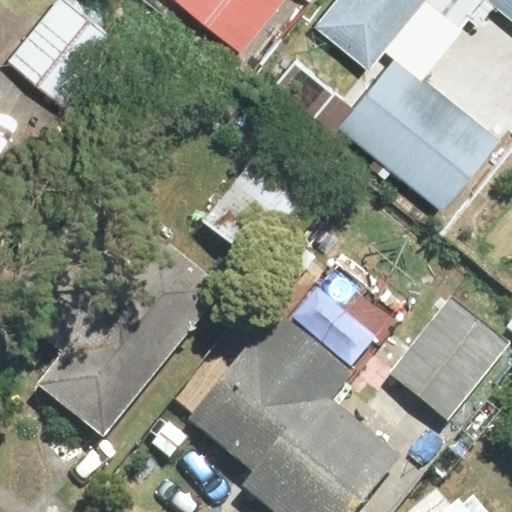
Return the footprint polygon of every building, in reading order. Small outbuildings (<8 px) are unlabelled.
[(124,41),(74,0),(55,0),(6,58),(66,109),(124,41)] [(186,0),(245,48),(285,0),(186,0)] [(511,0),(331,0),(317,18),(377,65),(424,6),(463,38),(493,0),(503,0),(511,7),(511,0)] [(500,135),(396,51),(338,122),(442,206),(500,135)] [(314,210),(259,162),(205,225),(260,272),(314,210)] [(511,351),(511,347),(454,298),(386,377),(446,428),(511,351)] [(274,317),(192,419),(258,472),(243,491),(269,511),(362,511),(407,458),(337,402),(354,380),(274,317)] [(472,511),(459,497),(440,511),(472,511)]
